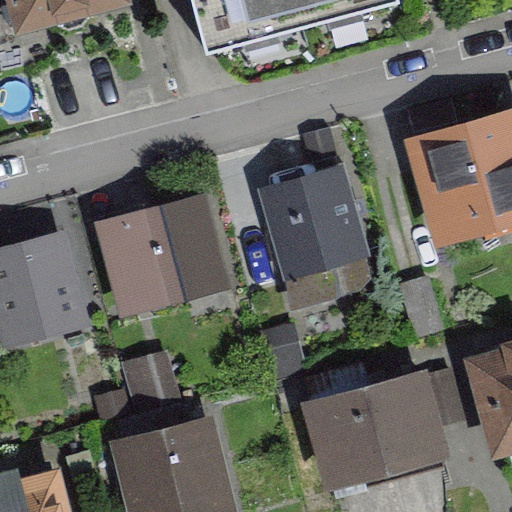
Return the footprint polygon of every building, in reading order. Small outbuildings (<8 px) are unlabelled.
[(128,0),(1,0),(12,43),(132,13),(128,0)] [(397,0),(190,0),(206,58),(399,6),(397,0)] [(511,109),(406,140),(437,251),(511,229),(511,109)] [(343,168),(260,195),(287,279),(370,252),(343,168)] [(209,199),(97,229),(121,321),(233,292),(209,199)] [(62,236),(0,255),(0,320),(11,356),(92,331),(62,236)] [(511,345),(466,357),(493,459),(511,454),(511,345)] [(431,375),(297,407),(317,490),(452,458),(431,375)] [(235,511),(211,419),(110,445),(126,511),(235,511)] [(66,511),(56,475),(0,489),(0,511),(66,511)]
